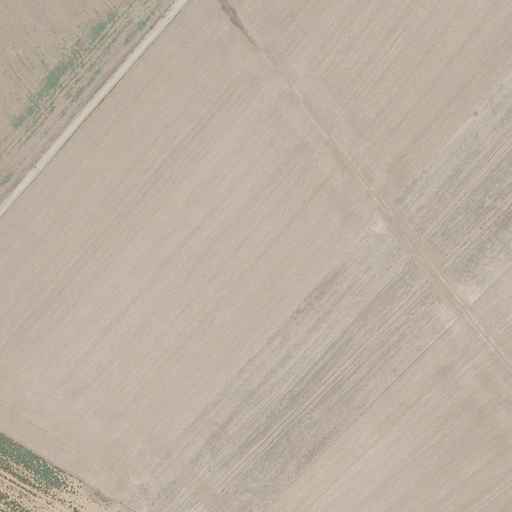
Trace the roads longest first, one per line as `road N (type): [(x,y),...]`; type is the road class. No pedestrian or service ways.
road 1 (track): [(225,0),(511,367)]
road 2 (track): [(0,209),(182,0)]
